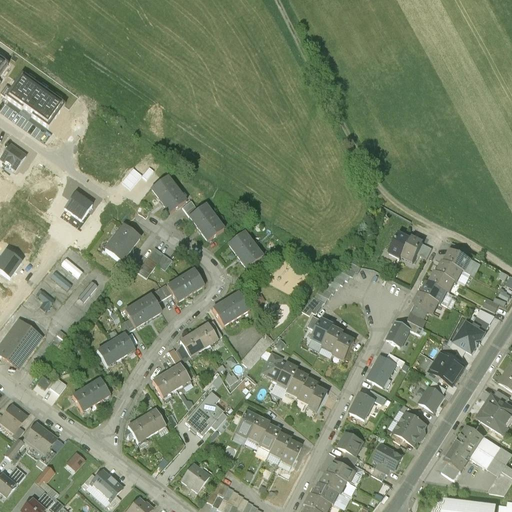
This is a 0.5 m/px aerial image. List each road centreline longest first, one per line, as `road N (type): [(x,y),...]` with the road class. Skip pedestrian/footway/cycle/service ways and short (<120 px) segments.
road 1 (track): [(276,0),(374,185),(511,272)]
road 2 (residential): [(139,217),(209,265),(214,289),(149,360),(96,451)]
road 3 (residential): [(327,311),(361,292),(382,300),(376,334),(289,511)]
road 4 (tertiary): [(392,511),(511,322)]
road 5 (unknown): [(148,488),(245,385)]
road 6 (residential): [(0,128),(108,198)]
road 7 (residential): [(0,379),(96,451)]
